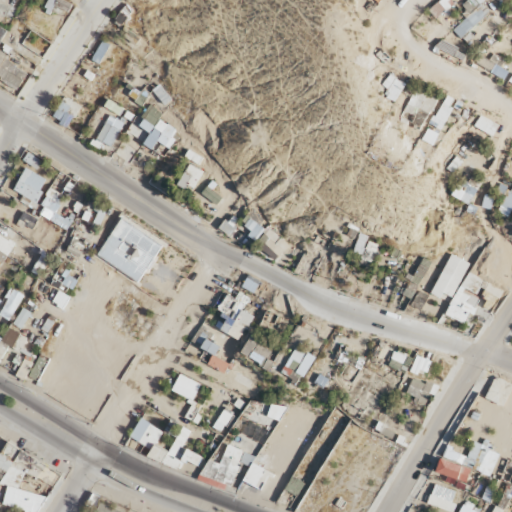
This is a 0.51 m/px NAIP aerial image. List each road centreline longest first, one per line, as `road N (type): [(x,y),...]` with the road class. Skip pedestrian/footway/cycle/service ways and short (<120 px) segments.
road 1 (secondary): [(249,511),(127,461),(0,382)]
road 2 (secondary): [(0,408),(88,463),(192,511)]
